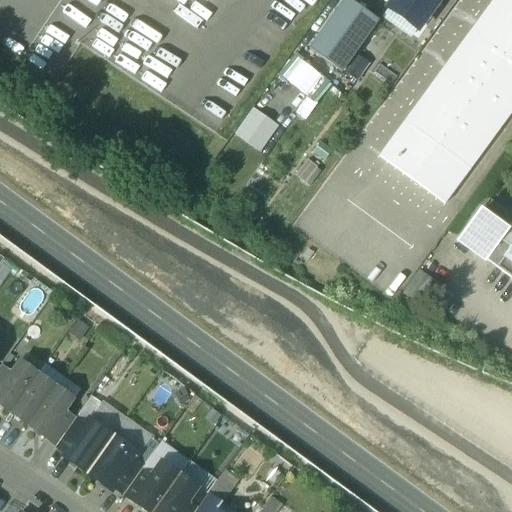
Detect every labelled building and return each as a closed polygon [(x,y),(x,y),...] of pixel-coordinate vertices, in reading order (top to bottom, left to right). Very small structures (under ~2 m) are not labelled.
[(375,24),(342,0),(340,0),(303,51),(335,74),(327,84),(345,98),(354,87),(337,74),(375,24)] [(439,0),(393,0),(390,6),(420,27),(439,0)] [(511,0),(494,0),(404,125),(470,173),(511,115),(511,0)] [(253,108),(234,135),(260,153),(279,126),(253,108)] [(470,173),(404,125),(379,159),(445,207),(470,173)] [(506,234),(480,215),(473,224),(500,243),(506,234)] [(500,243),(473,224),(460,242),(487,261),(500,243)] [(500,243),(487,261),(497,269),(511,248),(511,225),(506,234),(500,243)] [(511,248),(497,269),(511,279),(511,248)] [(420,273),(404,295),(417,305),(433,282),(420,273)] [(10,374),(0,388),(0,408),(9,415),(37,376),(19,363),(10,374)] [(1,367),(0,368),(0,388),(10,374),(1,367)] [(37,376),(9,415),(27,427),(55,388),(37,376)] [(55,388),(27,427),(45,441),(65,413),(73,401),(55,388)] [(90,398),(75,420),(85,427),(89,422),(89,423),(101,406),(90,398)] [(124,423),(101,406),(89,423),(112,439),(124,423)] [(45,441),(45,442),(54,448),(75,420),(65,413),(45,441)] [(75,420),(54,448),(65,456),(85,427),(75,420)] [(65,456),(63,458),(87,475),(112,439),(89,423),(89,422),(85,427),(65,456)] [(136,456),(112,439),(87,475),(110,492),(132,461),(136,456)] [(132,461),(112,490),(122,497),(141,471),(143,469),(132,461)] [(151,478),(132,504),(134,505),(143,511),(153,511),(179,476),(161,463),(151,478)] [(122,497),(122,498),(133,506),(134,505),(132,504),(151,478),(141,471),(122,497)] [(179,476),(153,511),(180,511),(187,503),(197,489),(179,476)] [(197,489),(187,503),(197,510),(207,496),(197,489)] [(216,511),(221,505),(207,495),(207,496),(197,510),(195,511),(216,511)] [(187,503),(180,511),(195,511),(197,510),(187,503)]
